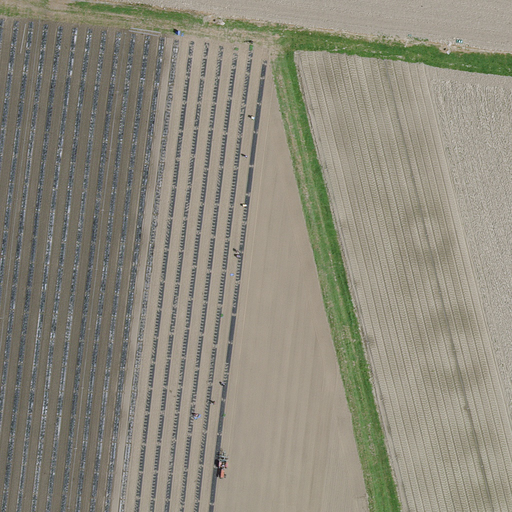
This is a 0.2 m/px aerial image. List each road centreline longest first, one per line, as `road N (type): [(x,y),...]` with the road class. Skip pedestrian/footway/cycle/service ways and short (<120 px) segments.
road 1 (track): [(277,29),(380,511)]
road 2 (track): [(69,0),(511,62)]
